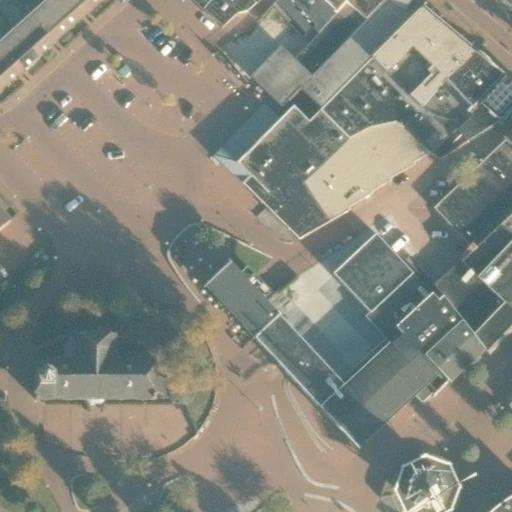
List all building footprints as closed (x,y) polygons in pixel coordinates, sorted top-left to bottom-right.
[(69,30),(85,16),(70,0),(49,0),(45,4),(69,30)] [(70,0),(85,16),(101,2),(99,0),(70,0)] [(188,0),(202,12),(212,0),(188,0)] [(248,14),(249,13),(248,13),(263,0),(212,0),(202,12),(222,30),(237,16),(248,14)] [(280,49),(250,80),(281,110),(300,91),(321,112),(357,76),(401,31),(412,20),(419,13),(422,10),(421,10),(421,9),(409,0),(386,0),(367,22),(356,33),(349,41),(335,55),(312,79),(295,61),(293,63),(280,49)] [(310,45),(337,15),(350,0),(278,0),(276,3),(307,36),(304,39),(310,45)] [(295,61),(312,79),(335,55),(349,41),(356,33),(367,22),(386,0),(350,0),(337,15),(310,45),(295,61)] [(511,0),(498,0),(509,9),(511,6),(511,0)] [(53,45),(69,30),(45,4),(29,18),(53,45)] [(298,114),(293,109),(280,122),(265,107),(214,158),(299,242),(350,212),(349,210),(373,195),(372,194),(392,182),(390,180),(415,166),(414,165),(431,155),(473,118),(469,115),(477,106),(477,105),(503,78),(475,55),(473,58),(444,33),(446,31),(422,10),(419,13),(412,20),(401,31),(357,76),(321,112),(316,118),(305,107),(298,114)] [(37,59),(53,45),(29,18),(13,33),(37,59)] [(0,50),(21,74),(37,59),(13,33),(0,44),(0,50)] [(0,82),(5,88),(21,74),(0,50),(0,82)] [(499,126),(511,112),(511,85),(504,79),(478,106),(477,106),(469,115),(473,118),(452,139),(432,155),(440,162),(454,153),(459,149),(499,125),(499,126)] [(511,217),(511,136),(434,211),(475,252),(511,217)] [(0,231),(10,223),(0,211),(0,231)] [(511,217),(475,252),(462,265),(461,264),(434,287),(443,299),(483,351),(488,357),(511,332),(511,217)] [(348,387),(280,318),(255,341),(358,456),(410,405),(416,412),(429,400),(431,402),(483,351),(443,299),(438,303),(402,264),(372,233),(329,274),(371,316),(376,308),(401,335),(379,356),(348,387)] [(243,328),(255,341),(280,318),(264,301),(272,294),(248,268),(240,276),(230,265),(208,286),(230,309),(228,311),(234,318),(237,316),(246,326),(243,328)] [(76,361),(35,361),(35,402),(87,402),(87,404),(90,406),(101,406),(104,403),(103,402),(156,402),(156,395),(170,395),(173,404),(183,406),(192,402),(194,393),(190,383),(181,381),(171,385),(156,377),(156,361),(116,361),(116,337),(101,337),(101,332),(90,332),(90,337),(76,337),(76,361)] [(405,511),(442,511),(447,501),(440,484),(422,477),(407,485),(401,502),(405,511)] [(511,511),(511,488),(498,496),(503,505),(501,506),(493,511),(511,511)]
